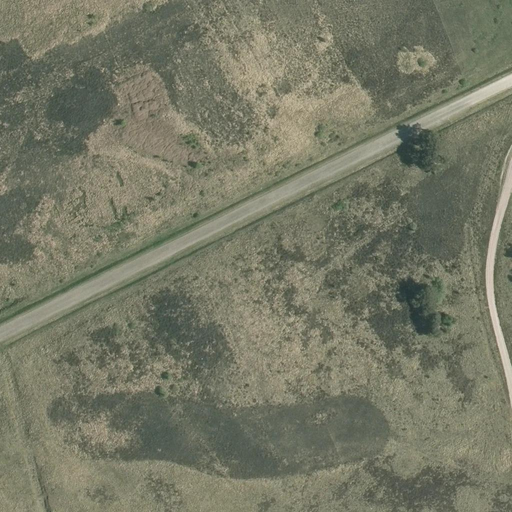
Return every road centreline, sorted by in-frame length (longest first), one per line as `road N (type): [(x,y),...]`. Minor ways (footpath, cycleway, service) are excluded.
road 1 (track): [(0,333),(511,80)]
road 2 (track): [(511,384),(489,290),(511,165)]
